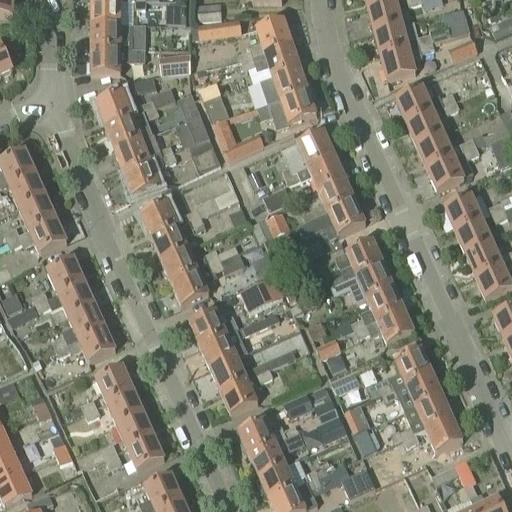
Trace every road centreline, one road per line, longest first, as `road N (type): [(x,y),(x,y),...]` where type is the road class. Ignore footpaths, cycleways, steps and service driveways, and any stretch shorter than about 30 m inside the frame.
road 1 (residential): [(511,449),(333,65),(320,0)]
road 2 (residential): [(231,511),(52,110)]
